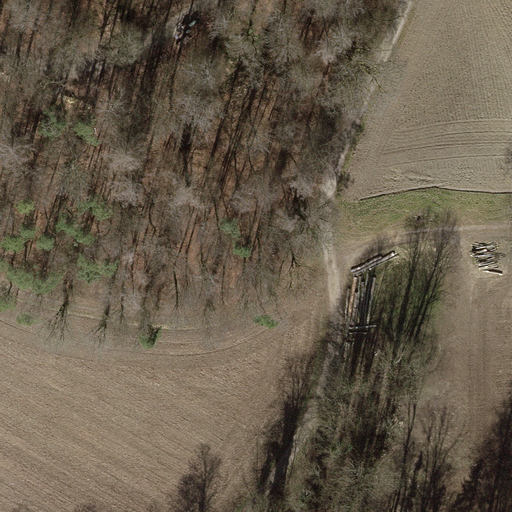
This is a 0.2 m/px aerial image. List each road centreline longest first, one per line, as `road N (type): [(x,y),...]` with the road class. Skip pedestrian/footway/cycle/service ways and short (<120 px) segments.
road 1 (track): [(253,511),(307,434),(337,360),(338,293),(324,243),(329,187),(408,0)]
road 2 (track): [(214,0),(174,32),(104,68),(0,51)]
road 3 (track): [(334,264),(407,235),(511,230)]
